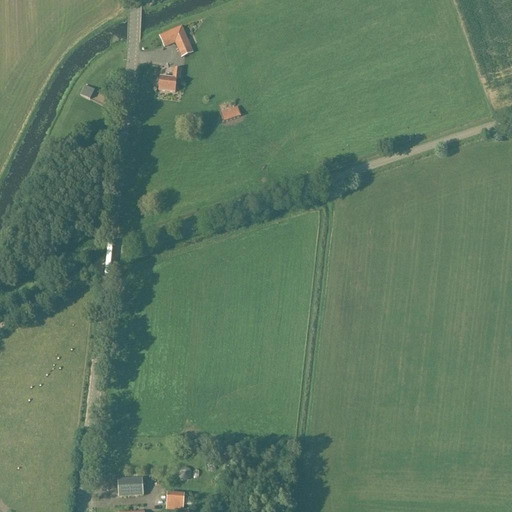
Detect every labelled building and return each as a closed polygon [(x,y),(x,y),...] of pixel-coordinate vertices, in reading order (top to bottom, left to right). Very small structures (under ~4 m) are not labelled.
[(182,28),(167,34),(172,45),(186,39),(182,28)] [(189,46),(178,51),(182,58),(193,54),(189,46)] [(175,94),(176,82),(180,82),(181,70),(173,69),(172,80),(160,78),(159,92),(175,94)] [(90,100),(94,91),(85,86),(85,87),(80,95),(90,100)] [(237,108),(232,110),(220,113),(224,123),(241,117),(237,108)] [(230,461),(230,452),(219,451),(218,460),(230,461)] [(179,469),(180,481),(191,480),(191,469),(179,469)] [(119,499),(143,497),(142,479),(118,481),(119,499)] [(192,496),(184,496),(184,495),(167,494),(166,511),(174,511),(182,511),(183,506),(191,506),(192,496)]
